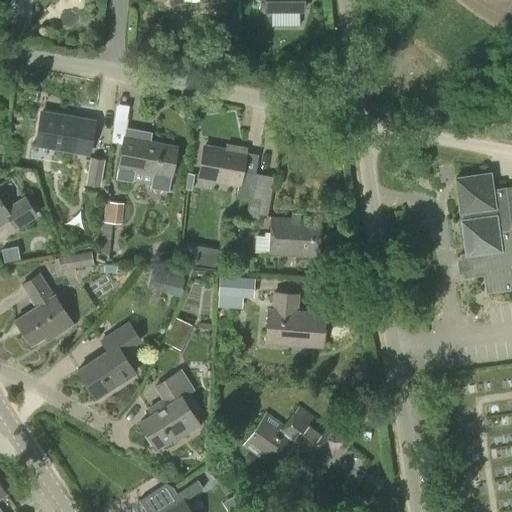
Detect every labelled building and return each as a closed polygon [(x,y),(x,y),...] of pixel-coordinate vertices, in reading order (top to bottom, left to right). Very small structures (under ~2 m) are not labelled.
[(265,0),(265,10),(303,10),(302,0),(265,0)] [(323,87),(318,75),(304,81),(309,93),(323,87)] [(88,153),(94,121),(41,112),(35,144),(88,153)] [(172,174),(177,147),(142,141),(144,130),(125,127),(116,179),(133,182),(135,168),(153,171),(150,188),(168,192),(172,174)] [(230,150),(204,145),(199,176),(238,183),(236,195),(250,197),(247,212),(267,216),(274,176),(241,170),(245,149),(231,146),(230,150)] [(100,186),(104,159),(90,157),(85,184),(100,186)] [(492,189),(490,173),(456,177),(466,253),(460,254),(463,277),(483,275),(485,293),(511,288),(511,227),(505,187),(492,189)] [(5,209),(0,200),(0,223),(10,218),(16,227),(36,215),(24,197),(5,209)] [(121,223),(123,203),(105,201),(103,222),(121,223)] [(319,256),(321,220),(270,217),(268,253),(319,256)] [(202,246),(198,263),(214,266),(217,249),(202,246)] [(61,270),(93,265),(91,251),(59,257),(61,270)] [(53,296),(39,274),(22,284),(37,306),(15,320),(30,344),(54,329),(56,333),(73,323),(55,295),(53,296)] [(167,274),(163,291),(179,296),(184,278),(167,274)] [(296,311),(298,294),(274,293),(272,309),(269,309),(266,341),(321,346),(324,313),(296,311)] [(95,397),(134,372),(121,352),(139,340),(128,323),(102,340),(108,350),(78,370),(95,397)] [(155,386),(162,397),(146,407),(151,415),(140,422),(156,448),(172,438),(173,441),(199,425),(181,397),(193,390),(181,370),(155,386)] [(362,401),(345,399),(343,412),(361,414),(362,401)] [(331,433),(298,409),(283,425),(266,413),(243,444),(275,468),(290,448),(307,461),(331,433)] [(191,511),(185,502),(204,488),(198,480),(156,507),(159,511),(191,511)]
